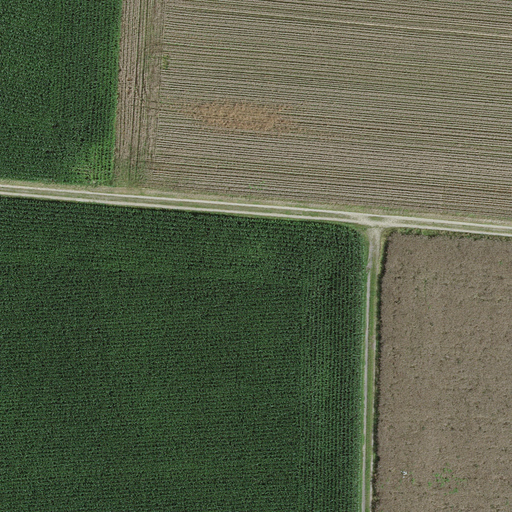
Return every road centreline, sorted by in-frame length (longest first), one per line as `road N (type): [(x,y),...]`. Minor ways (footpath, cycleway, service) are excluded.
road 1 (track): [(511,234),(0,189)]
road 2 (track): [(369,511),(377,223)]
